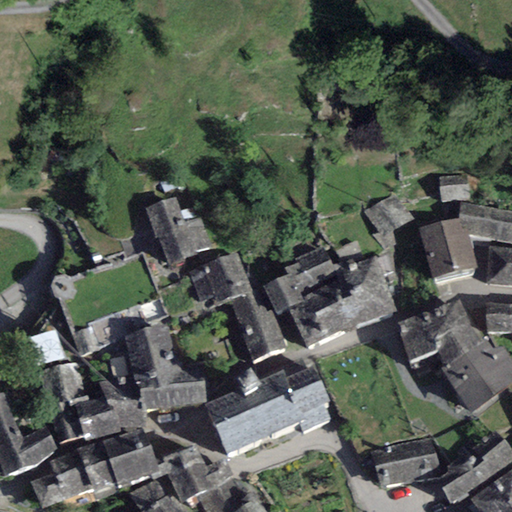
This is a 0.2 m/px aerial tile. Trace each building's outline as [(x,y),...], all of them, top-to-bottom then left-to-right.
[(467,176),(439,179),(441,202),(469,199),(467,176)] [(395,195),(365,213),(382,241),(412,223),(395,195)] [(175,202),(145,214),(168,270),(213,252),(200,218),(184,224),(175,202)] [(511,212),(462,204),(459,222),(462,233),(467,232),(469,239),(511,245),(511,212)] [(459,222),(418,233),(432,285),(478,273),(469,239),(467,232),(462,233),(459,222)] [(511,251),(488,250),(486,286),(511,287),(511,251)] [(323,251),(289,266),(302,295),(336,280),(323,251)] [(239,257),(187,275),(198,304),(213,299),(216,307),(229,303),(252,294),(239,257)] [(323,343),(397,315),(376,260),(354,268),(358,280),(307,299),(323,343)] [(66,278),(54,281),(49,291),(54,302),(63,305),(73,300),(76,292),(73,285),(70,282),(66,278)] [(291,279),(266,289),(286,340),(312,330),(291,279)] [(252,294),(229,303),(254,366),(285,354),(260,291),(252,294)] [(458,307),(396,331),(411,365),(436,355),(443,369),(480,346),(458,307)] [(511,307),(485,308),(485,333),(511,333),(511,307)] [(168,328),(123,341),(139,392),(150,424),(205,403),(203,375),(179,376),(168,328)] [(93,329),(74,335),(82,359),(101,352),(93,329)] [(55,333),(27,343),(38,371),(66,361),(55,333)] [(480,346),(443,369),(472,414),(511,388),(511,365),(501,349),(487,357),(480,346)] [(73,366),(39,377),(50,409),(41,413),(46,428),(56,457),(120,436),(116,410),(107,412),(102,398),(86,403),(73,366)] [(201,407),(228,466),(310,428),(308,423),(334,411),(314,366),(286,378),(282,370),(201,407)] [(6,391),(0,393),(0,466),(6,480),(56,457),(46,428),(23,439),(6,391)] [(116,410),(120,436),(150,424),(139,392),(102,398),(107,412),(116,410)] [(511,465),(511,458),(495,435),(444,470),(448,475),(436,484),(452,507),(511,465)] [(438,478),(429,440),(374,453),(383,491),(438,478)] [(149,451),(85,472),(93,493),(95,498),(158,477),(149,451)] [(198,451),(165,464),(181,504),(226,487),(218,467),(206,471),(198,451)] [(83,467),(32,487),(41,511),(43,511),(93,493),(85,472),(83,467)] [(472,511),(511,511),(511,475),(467,504),(472,511)] [(184,511),(170,498),(149,511),(184,511)]
